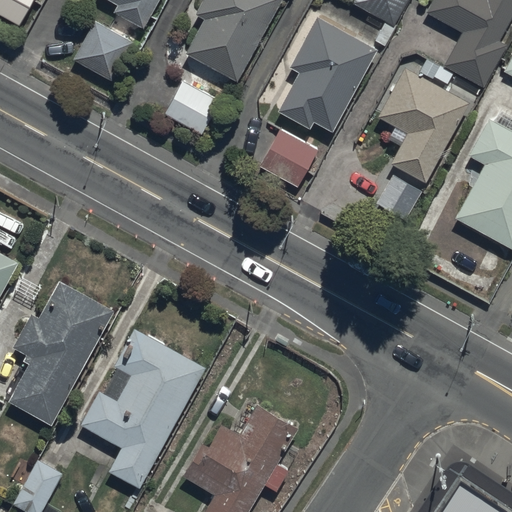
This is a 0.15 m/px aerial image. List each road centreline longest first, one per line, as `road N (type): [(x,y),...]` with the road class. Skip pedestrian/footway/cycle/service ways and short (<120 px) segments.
road 1 (secondary): [(0,118),(436,355)]
road 2 (residential): [(334,511),(436,355)]
